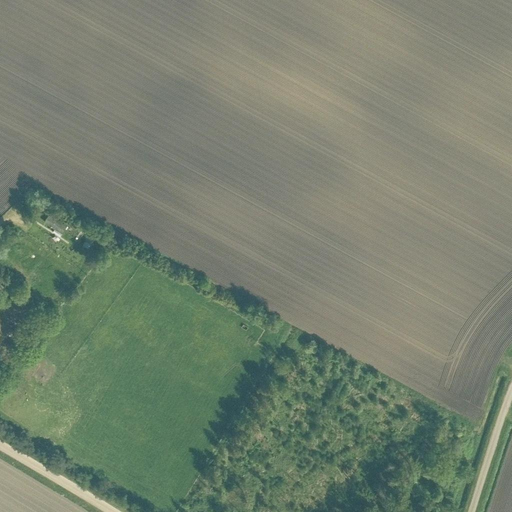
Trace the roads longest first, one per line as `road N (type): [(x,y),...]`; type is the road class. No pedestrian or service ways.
road 1 (track): [(113,511),(0,445)]
road 2 (track): [(470,511),(511,388)]
